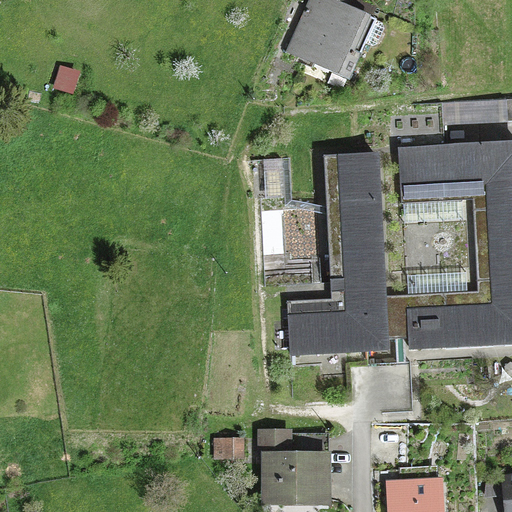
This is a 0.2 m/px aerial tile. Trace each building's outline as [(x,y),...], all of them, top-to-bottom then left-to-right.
[(346,0),(311,0),(288,54),(347,79),(371,22),(342,10),(346,0)] [(61,65),(52,88),(71,95),(79,71),(61,65)] [(511,141),(398,146),(381,147),(381,154),(325,156),(332,300),(288,302),(291,355),(390,351),(390,336),(408,335),(409,347),(511,342),(511,141)] [(261,433),(261,508),(336,509),(335,454),(297,454),(298,433),(261,433)] [(511,511),(511,475),(501,476),(505,511),(511,511)] [(392,486),(393,511),(445,511),(444,483),(392,486)]
